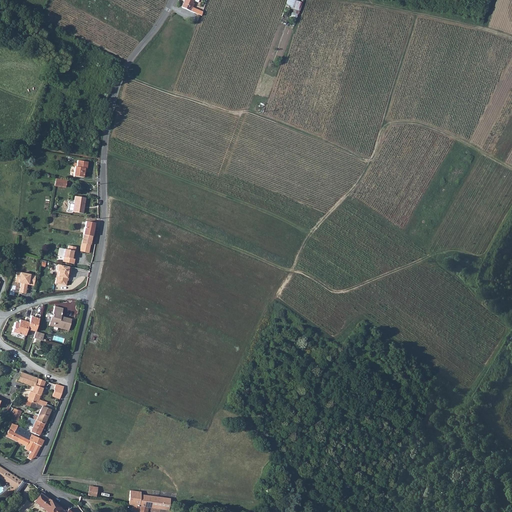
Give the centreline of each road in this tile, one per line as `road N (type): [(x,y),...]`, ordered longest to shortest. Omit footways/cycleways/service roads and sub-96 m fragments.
road 1 (track): [(104,190),(288,271),(378,145),(416,12)]
road 2 (residential): [(89,297),(103,229),(111,104),(125,63),(173,0)]
road 3 (track): [(288,271),(340,291),(437,250),(481,256),(511,202)]
road 4 (track): [(348,0),(511,37)]
road 5 (track): [(511,168),(415,122),(384,120)]
